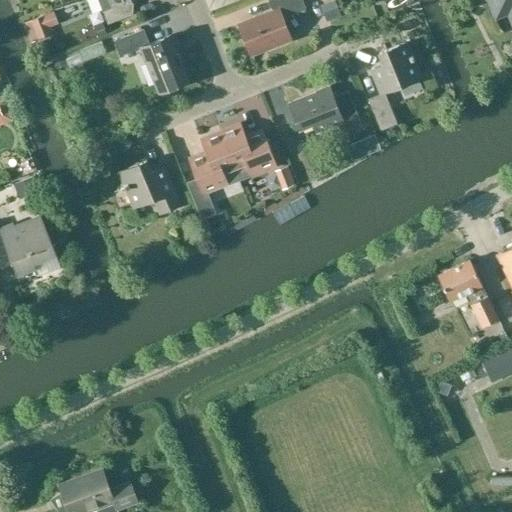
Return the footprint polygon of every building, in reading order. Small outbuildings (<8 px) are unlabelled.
[(131,0),(99,0),(109,24),(132,15),(127,2),(131,0)] [(273,11),(240,25),(251,56),(291,41),(282,18),(306,9),(302,0),(269,0),(273,11)] [(511,0),(489,0),(496,17),(506,13),(511,28),(511,0)] [(54,13),(22,24),(29,44),(52,35),(49,28),(58,25),(54,13)] [(189,81),(171,35),(149,44),(144,29),(114,41),(119,56),(140,48),(158,93),(189,81)] [(372,71),(381,94),(368,99),(381,130),(397,123),(385,92),(422,78),(409,43),(380,54),(385,65),(372,71)] [(315,135),(359,118),(348,91),(334,96),(330,87),(289,103),(301,134),(313,129),(315,135)] [(0,125),(13,120),(5,100),(0,101),(0,125)] [(240,124),(220,132),(239,181),(252,176),(277,166),(266,138),(249,145),(240,124)] [(377,125),(349,135),(355,151),(383,141),(377,125)] [(239,181),(220,132),(200,140),(208,160),(192,167),(202,195),(229,184),(239,181)] [(158,216),(182,206),(165,166),(149,173),(145,162),(120,173),(134,209),(152,202),(158,216)] [(0,268),(13,263),(13,265),(10,266),(14,276),(35,268),(34,263),(56,254),(41,217),(1,232),(0,228),(0,268)] [(511,248),(497,256),(511,286),(511,248)] [(499,319),(488,298),(469,261),(438,277),(450,302),(472,291),(477,303),(471,305),(482,327),(499,319)] [(498,345),(477,351),(483,370),(504,364),(498,345)] [(450,393),(471,388),(467,369),(446,373),(450,393)] [(484,467),(502,475),(510,455),(492,448),(484,467)] [(102,470),(59,486),(61,492),(68,511),(86,511),(96,509),(97,511),(118,511),(119,511),(138,504),(130,483),(109,490),(102,470)]
